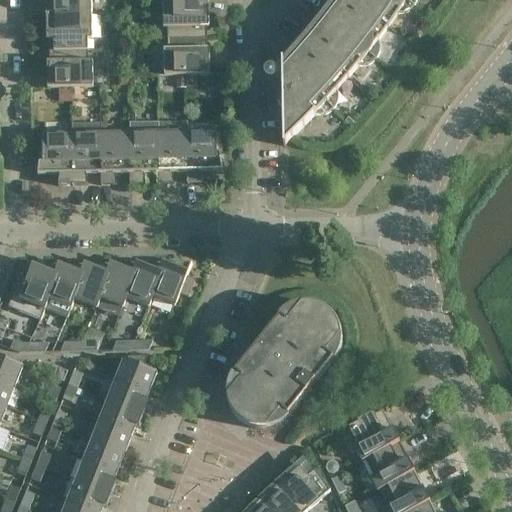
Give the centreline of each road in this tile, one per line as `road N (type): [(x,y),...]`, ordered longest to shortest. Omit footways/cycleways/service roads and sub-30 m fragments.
road 1 (residential): [(137,511),(252,228)]
road 2 (tertiary): [(511,486),(442,347),(420,277),(418,225)]
road 3 (residential): [(252,228),(8,232)]
road 4 (residential): [(5,0),(8,232)]
road 5 (tertiary): [(418,225),(438,159),(511,62)]
road 6 (residential): [(252,228),(250,44)]
road 7 (residential): [(418,225),(252,228)]
